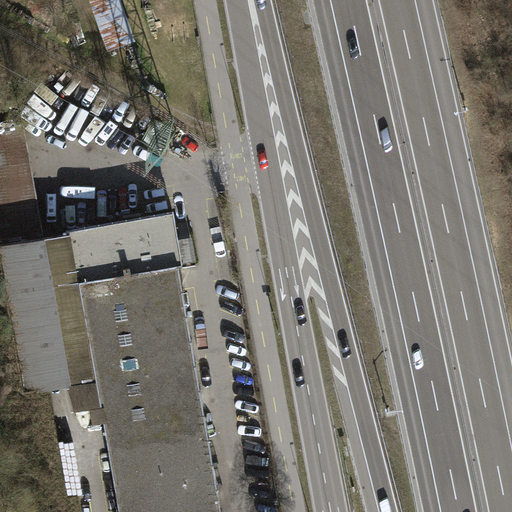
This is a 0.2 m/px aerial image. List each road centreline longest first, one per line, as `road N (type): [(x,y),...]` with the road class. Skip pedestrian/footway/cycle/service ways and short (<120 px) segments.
road 1 (motorway): [(265,0),(388,511)]
road 2 (motorway): [(340,0),(450,511)]
road 3 (primary): [(238,0),(331,511)]
road 4 (motorway): [(511,490),(406,0)]
road 5 (track): [(265,154),(82,66),(0,16)]
